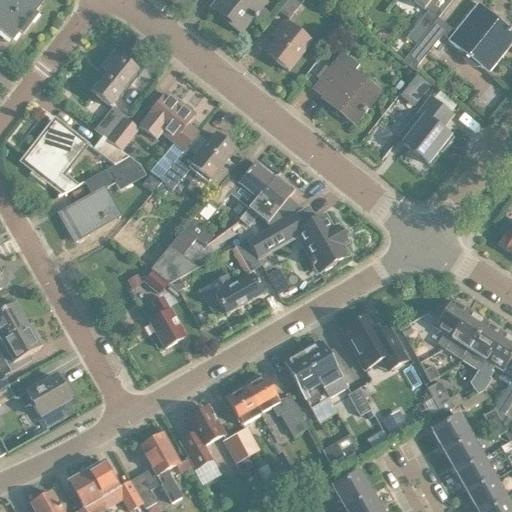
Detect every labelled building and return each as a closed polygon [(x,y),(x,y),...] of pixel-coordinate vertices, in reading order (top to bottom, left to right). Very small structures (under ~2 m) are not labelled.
[(0,0),(0,30),(11,39),(18,31),(21,33),(36,15),(33,12),(36,8),(25,0),(0,0)] [(215,0),(210,7),(220,15),(219,17),(240,34),(252,18),(254,20),(257,16),(255,14),(266,0),(215,0)] [(308,0),(309,0),(287,0),(278,11),(288,19),(303,0),(308,0)] [(411,0),(422,9),(430,0),(411,0)] [(511,31),(497,20),(494,24),(475,8),(478,4),(477,3),(453,33),(436,19),(413,46),(405,56),(415,65),(441,35),(464,54),(462,60),(463,65),(468,69),(474,69),(479,66),(487,73),(511,42),(511,31)] [(413,46),(436,19),(427,12),(404,39),(413,46)] [(284,21),(273,33),(278,37),(265,53),(287,71),(310,42),(284,21)] [(108,107),(137,71),(113,52),(100,68),(107,74),(93,91),(91,93),(92,94),(93,94),(108,106),(108,107)] [(313,89),(326,99),(324,101),(326,102),(329,99),(334,104),(332,107),(353,124),(362,113),(364,114),(367,110),(365,109),(378,93),(351,71),(355,67),(340,55),(329,70),(325,66),(316,78),(320,81),(313,89)] [(422,96),(429,86),(418,77),(411,86),(410,87),(422,96)] [(455,110),(433,93),(409,123),(415,128),(402,144),(426,163),(437,150),(438,150),(440,148),(439,147),(451,132),(443,125),(455,110)] [(181,107),(165,94),(138,126),(155,140),(164,129),(174,138),(172,140),(184,149),(196,134),(185,126),(193,116),(190,114),(192,112),(191,110),(185,105),(183,105),(181,107)] [(125,121),(127,120),(114,110),(96,133),(102,138),(109,143),(125,121)] [(52,120),(51,121),(54,123),(27,157),(37,164),(33,169),(29,175),(43,186),(47,181),(63,193),(75,187),(61,175),(84,146),(85,147),(52,120)] [(137,130),(125,121),(109,143),(120,152),(137,130)] [(184,149),(159,180),(171,190),(178,180),(188,168),(207,184),(208,183),(225,161),(234,150),(215,134),(206,145),(195,158),(184,149)] [(113,166),(127,158),(120,152),(109,143),(102,138),(92,149),(113,166)] [(212,195),(206,202),(216,210),(230,193),(239,201),(248,208),(249,207),(272,180),(253,164),(252,165),(243,158),(234,168),(233,169),(216,190),(212,195)] [(208,183),(216,190),(233,169),(234,168),(225,161),(208,183)] [(148,176),(141,185),(151,192),(158,183),(148,176)] [(249,207),(239,220),(247,227),(256,217),(266,225),(290,195),(293,192),(282,182),(279,186),(272,180),(249,207)] [(78,204),(50,220),(56,231),(54,232),(62,245),(63,244),(70,255),(108,232),(94,208),(83,214),(78,204)] [(305,209),(247,242),(256,258),(296,235),(311,260),(308,262),(311,267),(314,266),(318,272),(320,271),(324,272),(331,267),(332,264),(333,263),(346,256),(340,246),(345,244),(336,228),(331,231),(323,217),(313,223),(305,209)] [(191,219),(182,231),(194,240),(204,246),(213,234),(191,219)] [(511,254),(511,234),(506,230),(497,244),(511,254)] [(182,231),(177,237),(189,246),(194,240),(182,231)] [(259,265),(257,262),(246,242),(234,249),(247,271),(259,265)] [(164,253),(150,270),(168,285),(189,272),(164,253)] [(277,269),(266,276),(277,295),(288,289),(277,269)] [(150,272),(142,282),(158,295),(165,285),(150,272)] [(225,275),(208,285),(198,290),(211,313),(221,308),(226,318),(264,297),(251,275),(231,286),(225,275)] [(186,279),(176,284),(183,296),(193,291),(186,279)] [(161,297),(152,302),(159,315),(151,320),(167,348),(185,338),(161,297)] [(13,305),(10,300),(0,305),(0,341),(0,342),(27,327),(14,304),(13,305)] [(436,345),(443,349),(468,311),(450,300),(433,328),(443,334),(436,345)] [(443,349),(443,350),(460,361),(485,322),(468,311),(443,349)] [(379,334),(368,315),(341,331),(363,371),(380,361),(387,372),(406,361),(388,329),(379,334)] [(477,371),(502,333),(485,322),(460,361),(470,367),(477,371)] [(31,335),(27,327),(0,342),(0,341),(0,353),(10,372),(31,361),(28,355),(39,349),(39,348),(42,346),(35,333),(31,335)] [(482,390),(479,385),(492,365),(502,372),(497,379),(507,385),(509,383),(511,377),(511,339),(502,333),(477,371),(469,384),(476,394),(482,390)] [(304,353),(301,355),(328,400),(346,390),(320,344),(312,349),(311,347),(303,351),(304,353)] [(291,361),(283,365),(309,411),(328,400),(301,355),(299,356),(298,354),(289,359),(291,361)] [(428,382),(437,377),(431,365),(421,370),(428,382)] [(61,387),(55,377),(17,398),(23,408),(31,403),(39,418),(45,428),(65,417),(59,407),(69,401),(67,399),(71,397),(64,385),(61,387)] [(246,386),(243,388),(259,416),(271,409),(275,418),(279,416),(290,437),(305,428),(288,397),(277,403),(263,377),(256,381),(255,379),(245,384),(246,386)] [(0,404),(13,397),(8,388),(18,382),(16,380),(6,385),(7,386),(0,390),(0,404)] [(433,402),(445,395),(437,382),(425,389),(433,402)] [(500,422),(511,401),(511,385),(509,383),(507,385),(492,409),(493,410),(499,421),(500,422)] [(232,394),(223,399),(239,427),(259,416),(243,388),(241,389),(240,387),(231,392),(232,394)] [(358,417),(370,411),(358,390),(347,396),(358,417)] [(440,415),(453,408),(445,395),(433,402),(440,415)] [(194,434),(178,443),(194,471),(210,461),(202,447),(222,436),(206,409),(198,413),(196,411),(187,417),(188,419),(186,420),(194,434)] [(489,427),(499,421),(493,410),(483,416),(489,427)] [(443,452),(470,438),(458,417),(459,417),(458,416),(446,423),(446,422),(443,424),(443,425),(431,431),(431,432),(432,432),(443,452)] [(505,432),(500,422),(499,421),(489,427),(495,438),(503,433),(505,432)] [(505,432),(503,433),(508,443),(511,441),(511,440),(511,431),(510,429),(505,432)] [(245,457),(256,451),(244,430),(233,436),(245,457)] [(170,504),(180,498),(169,479),(170,479),(165,471),(178,464),(161,435),(138,447),(150,469),(139,475),(127,482),(140,504),(141,504),(144,509),(155,502),(146,487),(157,480),(170,504)] [(233,463),(245,457),(233,436),(222,442),(233,463)] [(321,452),(334,474),(353,462),(361,458),(348,436),(321,452)] [(455,473),(482,459),(470,438),(443,452),(455,473)] [(239,474),(250,468),(245,457),(233,463),(239,474)] [(455,473),(467,495),(494,480),(482,459),(455,473)] [(107,510),(122,501),(129,511),(140,504),(127,482),(118,488),(103,462),(85,472),(107,510)] [(67,482),(83,509),(77,511),(102,511),(107,510),(85,472),(67,482)] [(344,509),(370,494),(359,473),(359,472),(332,488),(332,489),(332,488),(344,509)] [(494,480),(467,495),(477,511),(486,511),(506,501),(494,480)] [(61,511),(50,492),(29,505),(33,511),(61,511)] [(345,511),(380,511),(370,494),(344,509),(345,511)] [(511,511),(506,501),(486,511),(511,511)]
